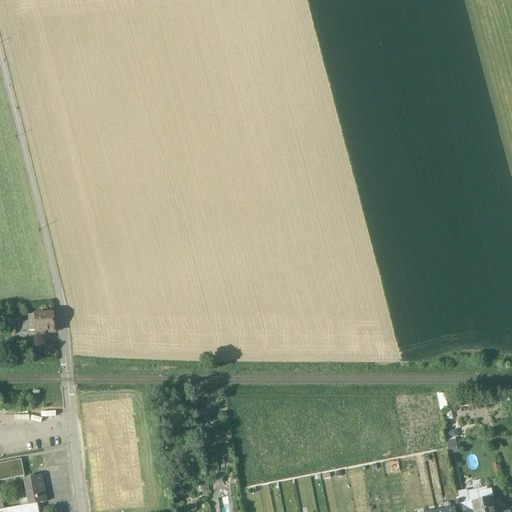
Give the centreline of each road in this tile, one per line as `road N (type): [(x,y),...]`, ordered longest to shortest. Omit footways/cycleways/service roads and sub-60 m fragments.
road 1 (unclassified): [(59,297),(0,51)]
road 2 (residential): [(83,511),(59,297)]
